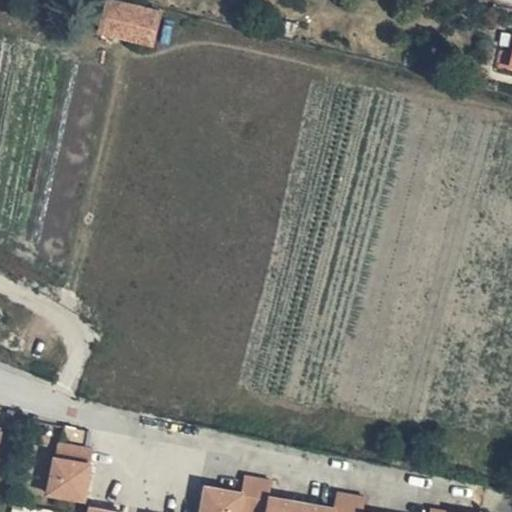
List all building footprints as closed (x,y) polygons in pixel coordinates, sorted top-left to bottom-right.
[(162,16),(116,6),(110,39),(155,50),(162,16)] [(91,432),(70,428),(66,439),(88,444),(91,432)] [(65,442),(55,490),(88,497),(99,451),(65,442)] [(246,511),(249,511),(256,478),(243,475),(239,489),(208,482),(202,511),(235,511),(236,510),(246,511)] [(269,480),(256,478),(249,511),(303,511),(306,500),(293,497),(267,493),(269,480)] [(335,505),(306,500),(303,511),(348,511),(351,497),(338,495),(335,505)] [(367,499),(351,497),(348,511),(375,511),(366,510),(367,499)]
